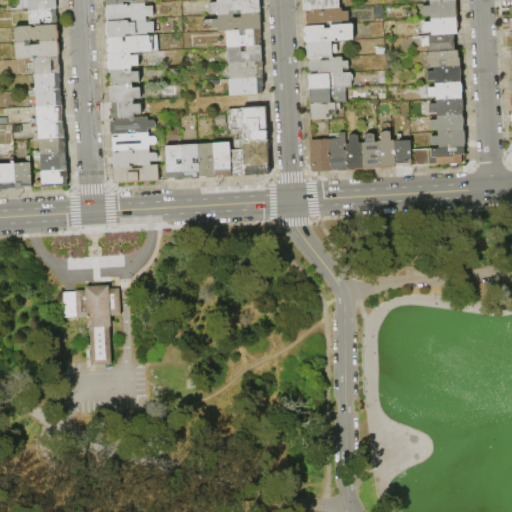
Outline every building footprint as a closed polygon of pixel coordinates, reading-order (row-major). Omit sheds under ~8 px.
[(30,10),(29,0),(56,0),(57,1),(58,1),(58,9),(57,9),(30,10)] [(219,15),(219,12),(210,13),(210,3),(219,3),(219,0),(260,0),(261,14),(243,14),(235,15),(219,15)] [(303,0),(340,0),(341,9),(326,9),(323,10),(315,10),(304,10),(303,0)] [(423,7),(431,6),(431,3),(457,2),(458,2),(458,18),(457,18),(432,19),(432,16),(424,16),(424,14),(423,14),(423,10),(424,10),(424,9),(423,7)] [(108,7),(128,6),(128,7),(130,7),(131,6),(146,5),(146,7),(154,6),(155,16),(146,17),(147,20),(136,21),(136,18),(126,18),(126,21),(109,22),(107,19),(107,9),(108,7)] [(59,25),(36,26),(33,27),(31,27),(30,10),(57,9),(57,17),(59,17),(59,25)] [(341,9),(343,9),(343,12),(350,11),(350,21),(343,21),(343,25),(332,25),(326,26),(308,27),(307,14),(315,14),(315,10),(323,10),(323,12),(326,12),(326,9),(341,9)] [(262,29),(227,31),(220,31),(220,28),(214,28),(213,19),(220,19),(219,15),(235,15),(235,18),(243,18),(243,14),(261,14),(262,29)] [(425,23),(432,22),(432,19),(457,18),(457,20),(459,20),(459,22),(459,27),(459,29),(458,29),(458,34),(454,35),(433,36),(432,32),(425,33),(425,32),(424,32),(424,31),(424,26),(424,25),(425,25),(425,23)] [(109,22),(126,21),(136,21),(147,20),(147,22),(155,22),(155,33),(148,33),(148,36),(110,37),(108,34),(108,25),(109,22)] [(308,27),(326,26),(326,29),(332,28),(332,25),(343,25),(354,24),(355,41),(333,42),(308,43),(307,43),(307,42),(305,41),(305,37),(307,36),(307,33),(305,32),(305,29),(306,28),(306,27),(308,27)] [(60,42),(42,42),(41,40),(32,41),(32,43),(17,43),(16,27),(31,27),(33,27),(34,28),(36,28),(36,26),(59,25),(59,30),(60,32),(61,38),(59,39),(60,42)] [(229,48),(228,48),(227,31),(262,29),(262,38),(260,38),(260,47),(229,48)] [(422,39),(430,38),(430,36),(433,36),(454,35),(455,35),(456,51),(430,52),(430,47),(423,48),(422,39)] [(110,37),(148,36),(151,36),(151,43),(153,43),(154,52),(132,53),(111,54),(108,53),(108,48),(110,47),(110,46),(108,45),(108,40),(110,39),(110,37)] [(35,59),(17,60),(17,43),(32,43),(32,46),(33,46),(33,45),(42,45),(42,42),(60,42),(60,43),(61,44),(62,57),(53,58),(35,59)] [(338,45),(338,54),(333,54),(334,58),(309,59),(308,43),(333,42),(333,45),(338,45)] [(230,63),(229,48),(260,47),(262,47),(263,62),(230,63)] [(461,67),(435,68),(428,69),(427,52),(430,52),(456,51),(459,51),(459,58),(461,58),(461,67)] [(111,54),(132,53),(132,56),(140,56),(140,66),(132,66),(132,70),(112,71),(110,71),(110,70),(109,69),(109,62),(110,61),(109,55),(111,55),(111,54)] [(349,61),(350,69),(344,70),(344,74),(310,75),(310,71),(308,69),(308,63),(309,61),(309,59),(334,58),(344,57),(344,61),(349,61)] [(36,75),(35,59),(53,58),(60,58),(60,65),(61,65),(62,74),(36,75)] [(230,80),(230,63),(263,62),(264,62),(264,70),(262,70),(262,79),(230,80)] [(462,83),(436,84),(436,81),(428,81),(428,72),(436,72),(435,68),(461,67),(461,70),(462,71),(463,76),(462,77),(462,83)] [(132,70),(132,72),(140,72),(141,82),(133,83),(134,86),(113,87),(110,85),(110,79),(113,77),(112,71),(132,70)] [(353,88),(347,88),(311,90),(310,75),(344,74),(352,73),(354,75),(354,81),(352,81),(353,88)] [(37,91),(36,75),(62,74),(62,82),(61,82),(62,90),(37,91)] [(230,80),(262,79),(265,79),(265,86),(263,86),(263,94),(231,95),(230,80)] [(463,100),(438,101),(437,101),(437,98),(429,98),(429,88),(436,88),(436,84),(462,83),(463,86),(464,91),(463,93),(463,100)] [(134,86),(134,88),(141,88),(142,99),(134,99),(134,102),(113,103),(113,102),(111,101),(111,94),(111,93),(111,87),(113,87),(134,86)] [(311,90),(347,88),(348,102),(337,103),(337,98),(331,98),(331,103),(311,104),(311,90)] [(38,107),(37,107),(37,91),(62,90),(62,98),(63,98),(64,106),(38,107)] [(438,116),(438,114),(431,114),(430,105),(438,104),(438,101),(463,100),(463,115),(438,116)] [(134,102),(134,104),(142,104),(143,115),(135,115),(135,118),(118,119),(112,119),(112,109),(113,109),(113,103),(134,102)] [(311,104),(331,103),(337,103),(337,116),(333,116),(333,120),(312,121),(311,104)] [(39,123),(38,107),(64,106),(64,114),(63,114),(63,122),(60,122),(39,123)] [(267,142),(269,142),(270,164),(269,164),(269,175),(247,176),(247,177),(232,178),(231,151),(241,150),(241,143),(240,130),(229,131),(228,109),(266,108),(267,131),(268,131),(269,141),(267,141),(267,142)] [(439,133),(439,130),(431,130),(431,121),(438,120),(438,116),(463,115),(464,115),(464,117),(465,119),(465,124),(464,127),(465,131),(439,133)] [(135,118),(149,118),(149,121),(155,121),(157,123),(157,127),(155,130),(149,130),(149,134),(137,134),(137,132),(132,132),(132,131),(129,131),(129,135),(120,135),(112,135),(112,134),(111,132),(110,125),(112,124),(112,121),(118,121),(118,119),(135,118)] [(41,140),(40,140),(39,123),(60,122),(60,123),(64,123),(64,130),(65,130),(66,137),(60,138),(60,139),(41,140)] [(440,145),(432,146),(432,137),(439,137),(439,133),(465,131),(466,131),(466,144),(465,144),(440,145)] [(380,169),(379,143),(379,142),(382,141),(382,133),(384,132),(385,132),(390,132),(391,132),(391,141),(395,141),(396,167),(396,168),(393,168),(394,169),(381,170),(381,169),(380,169)] [(330,140),(340,139),(340,134),(346,133),(346,139),(347,139),(347,144),(348,170),(332,171),(330,140)] [(149,134),(149,137),(156,137),(158,139),(158,143),(156,145),(150,146),(150,150),(138,150),(137,148),(134,148),(133,147),(130,147),(130,150),(120,151),(114,151),(114,150),(112,149),(112,142),(114,141),(114,138),(120,138),(120,135),(129,135),(137,134),(149,134)] [(348,170),(347,144),(350,144),(350,136),(351,136),(352,135),(357,135),(358,136),(360,136),(360,144),(362,143),(363,170),(359,170),(358,171),(352,172),(351,170),(348,170)] [(363,170),(362,143),(366,143),(366,136),(368,136),(369,135),(373,135),(374,135),(376,135),(376,143),(379,143),(380,169),(378,169),(378,170),(365,171),(365,169),(363,170)] [(42,156),(41,156),(41,140),(60,139),(67,138),(67,147),(66,147),(66,155),(42,156)] [(312,140),(330,140),(332,171),(332,172),(314,172),(312,140)] [(411,141),(411,150),(412,166),(412,167),(404,168),(404,167),(396,167),(395,141),(411,141)] [(215,144),(231,143),(231,151),(232,178),(225,178),(224,176),(216,176),(215,144)] [(199,145),(199,144),(215,144),(216,176),(216,178),(208,178),(207,178),(207,177),(200,177),(199,145)] [(465,144),(465,148),(465,155),(463,155),(463,164),(412,166),(411,150),(440,149),(440,145),(465,144)] [(183,146),(199,145),(200,177),(201,180),(193,180),(193,178),(184,178),(183,146)] [(167,146),(183,146),(184,178),(184,180),(176,181),(176,179),(168,179),(167,146)] [(150,150),(150,153),(157,153),(159,155),(159,159),(158,162),(151,162),(151,166),(143,166),(138,166),(138,164),(134,165),(134,163),(131,164),(131,165),(131,167),(114,167),(114,166),(113,165),(112,158),(114,157),(114,154),(121,154),(120,151),(130,150),(134,150),(134,154),(136,154),(136,150),(138,150),(150,150)] [(43,172),(42,156),(66,155),(67,155),(67,162),(68,162),(69,171),(68,171),(43,172)] [(15,164),(31,163),(32,188),(25,188),(25,189),(17,190),(17,189),(15,164)] [(0,165),(15,164),(17,189),(9,189),(9,190),(2,191),(2,186),(1,186),(0,165)] [(114,167),(131,167),(134,167),(134,169),(143,169),(143,166),(151,166),(159,166),(160,182),(115,184),(114,167)] [(44,188),(43,172),(68,171),(69,178),(68,178),(68,187),(44,188)] [(62,292),(74,291),(73,290),(84,290),(84,286),(108,285),(108,288),(118,288),(119,314),(109,314),(110,325),(108,325),(110,363),(91,364),(88,327),(86,327),(86,317),(75,317),(75,316),(64,317),(62,292)]
